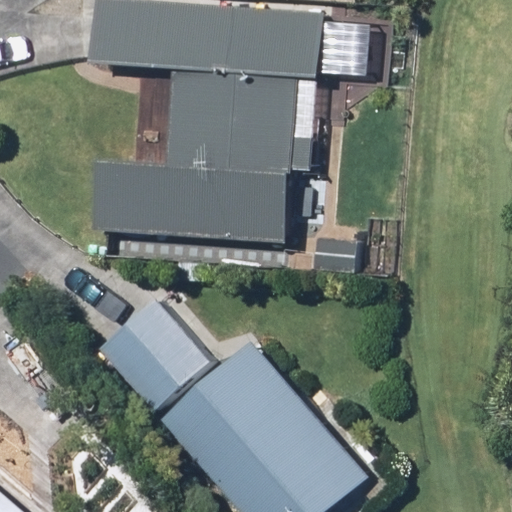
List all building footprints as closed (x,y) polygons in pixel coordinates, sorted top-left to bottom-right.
[(316,188),(330,16),(127,0),(99,0),(93,75),(179,82),(172,172),(110,167),(105,236),(294,251),(299,186),(316,188)] [(314,235),(313,274),(364,276),(365,236),(314,235)] [(172,295),(111,345),(169,414),(230,363),(172,295)] [(276,353),(184,435),(252,511),(367,511),(396,487),(276,353)] [(48,511),(0,469),(0,511),(48,511)]
